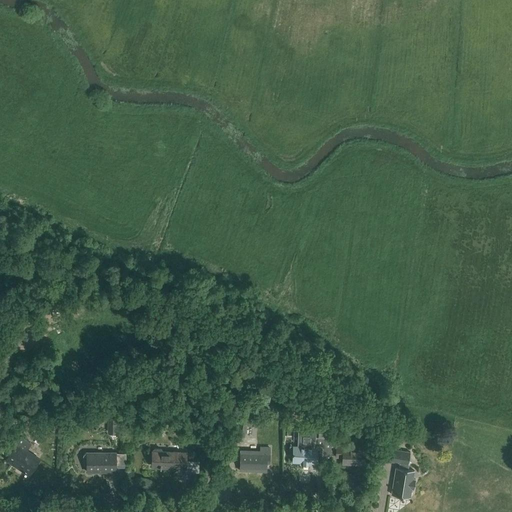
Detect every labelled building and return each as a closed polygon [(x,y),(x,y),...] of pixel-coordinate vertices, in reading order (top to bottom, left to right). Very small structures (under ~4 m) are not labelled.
[(75,372),(82,369),(78,359),(71,363),(72,366),(71,366),(73,370),(74,370),(75,372)] [(319,427),(318,437),(313,437),(313,433),(299,432),(299,447),(290,446),(290,455),(293,455),(293,462),(301,462),(301,465),(310,465),(310,462),(317,462),(317,455),(331,456),(331,437),(333,406),(326,406),(325,416),(318,416),(317,427),(319,427)] [(252,426),(254,415),(240,412),(236,435),(244,437),(247,425),(252,426)] [(107,419),(107,433),(118,433),(118,419),(107,419)] [(388,422),(388,423),(387,431),(396,432),(397,423),(389,422),(388,422)] [(196,436),(208,437),(209,424),(197,423),(196,436)] [(30,473),(39,458),(27,450),(31,443),(20,436),(5,459),(24,471),(24,472),(25,473),(27,470),(30,473)] [(369,455),(369,439),(358,439),(358,444),(353,444),(352,448),(343,447),(343,444),(336,444),(336,457),(342,457),(342,463),(364,464),(364,455),(369,455)] [(269,463),(269,447),(261,447),(261,451),(241,450),(240,470),(266,471),(266,463),(269,463)] [(154,448),(152,451),(151,464),(159,464),(159,468),(161,468),(161,467),(187,468),(187,452),(163,451),(161,448),(154,448)] [(408,469),(410,452),(387,448),(385,460),(399,462),(399,467),(396,467),(391,494),(410,497),(411,488),(414,489),(416,479),(413,479),(414,470),(408,469)] [(109,454),(109,452),(85,453),(83,455),(82,457),(82,461),(83,463),(85,465),(86,465),(86,471),(109,471),(109,467),(115,467),(115,454),(109,454)]
